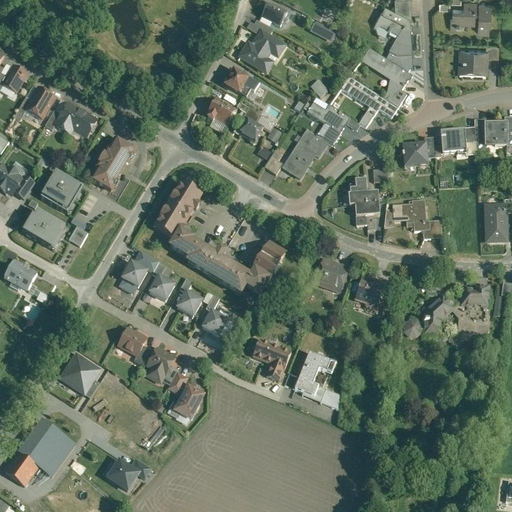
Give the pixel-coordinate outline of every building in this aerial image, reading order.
[(394,0),(395,11),(411,19),(412,19),(410,0),(394,0)] [(484,3),(479,3),(479,2),(468,2),(468,10),(453,10),(453,19),(451,19),(451,31),(457,31),(457,27),(459,27),(460,24),(457,24),(458,20),(467,21),(467,22),(468,22),(468,21),(478,21),(478,34),(489,34),(489,26),(490,26),(491,6),(484,6),(484,3)] [(287,15),(270,6),(263,19),(280,28),(287,15)] [(395,11),(386,6),(376,25),(389,32),(388,34),(390,36),(393,31),(399,34),(398,37),(402,39),(393,55),(400,60),(410,59),(412,59),(411,35),(413,35),(412,34),(411,34),(411,28),(412,28),(412,27),(411,27),(411,19),(395,11)] [(257,22),(254,27),(251,24),(247,29),(256,35),(258,32),(262,34),(266,27),(257,22)] [(314,26),(310,34),(333,42),(336,35),(314,26)] [(274,31),(266,27),(262,34),(269,38),(274,31)] [(255,44),(257,46),(254,50),(249,46),(241,58),(266,75),(272,65),(266,61),(270,54),(278,59),(284,48),(269,38),(262,34),(255,44)] [(499,46),(486,45),(486,51),(487,51),(486,59),(499,59),(499,46)] [(486,51),(460,50),(459,79),(486,80),(486,59),(487,51),(486,51)] [(386,61),(370,51),(362,62),(392,82),(388,99),(400,107),(407,97),(401,93),(411,78),(408,76),(386,61)] [(410,59),(400,60),(393,55),(390,54),(386,61),(408,76),(410,72),(410,59)] [(27,76),(14,68),(8,79),(3,87),(4,86),(16,93),(15,94),(16,94),(27,76)] [(248,81),(234,72),(225,87),(246,100),(251,91),(244,88),(248,81)] [(398,110),(350,79),(342,90),(372,111),(361,127),(366,130),(379,112),(391,120),(398,110)] [(319,81),(311,88),(321,99),(329,92),(319,81)] [(44,92),(39,89),(39,90),(32,102),(26,111),(27,112),(42,121),(55,99),(50,95),(49,93),(46,92),(44,92)] [(26,99),(18,112),(24,116),(27,112),(26,111),(32,102),(26,99)] [(236,113),(217,101),(208,117),(210,118),(209,119),(214,122),(215,120),(227,128),(236,113)] [(247,114),(250,110),(241,104),(238,108),(247,114)] [(97,122),(68,105),(61,116),(55,127),(56,127),(58,128),(59,130),(61,131),(63,131),(65,132),(68,126),(73,129),(72,130),(87,139),(97,122)] [(361,127),(330,107),(326,113),(314,106),(307,115),(325,127),(326,125),(330,129),(322,142),(328,145),(332,148),(347,126),(357,133),(361,127)] [(258,115),(250,110),(247,114),(255,119),(258,115)] [(54,112),(45,128),(52,132),(56,127),(55,127),(61,116),(54,112)] [(264,130),(249,121),(247,124),(244,123),(242,127),(245,129),(240,136),(251,142),(251,144),(253,145),(256,145),(258,143),(257,141),(264,130)] [(486,123),(475,123),(475,129),(476,145),(486,145),(486,128),(487,128),(486,123)] [(506,127),(499,127),(499,129),(493,129),(492,127),(487,128),(486,128),(486,145),(495,145),(495,148),(507,148),(507,140),(507,127),(506,127)] [(464,133),(441,135),(442,147),(443,156),(466,154),(466,146),(476,145),(475,129),(464,130),(464,133)] [(282,135),(273,130),(267,139),(276,145),(282,135)] [(309,133),(284,170),(300,181),(316,158),(319,160),(328,145),(322,142),(309,133)] [(0,137),(0,156),(1,157),(9,145),(0,137)] [(434,140),(425,141),(426,146),(428,161),(436,160),(435,148),(434,140)] [(108,150),(96,169),(98,170),(92,181),(112,192),(135,152),(116,141),(109,151),(108,150)] [(426,146),(403,149),(404,156),(403,156),(403,159),(404,159),(405,167),(419,166),(419,169),(428,168),(428,161),(426,146)] [(271,154),(263,148),(257,156),(266,162),(271,154)] [(276,152),(265,170),(276,177),(283,166),(278,163),(283,156),(276,152)] [(48,164),(42,160),(38,166),(44,169),(48,164)] [(3,168),(0,172),(0,190),(4,194),(5,193),(12,198),(14,194),(23,182),(22,182),(16,177),(18,175),(11,171),(10,173),(3,168)] [(386,171),(373,172),(374,184),(387,183),(386,171)] [(67,216),(83,190),(56,174),(40,201),(67,216)] [(366,182),(355,182),(356,191),(351,191),(350,187),(350,196),(349,196),(349,208),(379,206),(378,194),(368,195),(366,178),(365,178),(366,182)] [(35,187),(24,179),(22,182),(23,182),(14,194),(25,202),(35,187)] [(182,186),(155,229),(175,241),(180,234),(182,235),(185,230),(182,229),(194,210),(196,211),(199,207),(197,205),(201,198),(182,186)] [(412,207),(393,208),(394,223),(406,222),(406,228),(407,228),(407,226),(414,225),(414,233),(423,233),(424,242),(442,240),(441,222),(429,223),(426,223),(425,203),(412,204),(412,207)] [(379,206),(349,208),(355,208),(356,228),(367,227),(366,218),(374,218),(380,217),(379,206)] [(506,216),(506,208),(505,208),(486,208),(487,225),(492,225),(492,230),(489,230),(490,243),(507,243),(506,216)] [(32,218),(22,234),(54,253),(64,237),(61,236),(65,230),(37,214),(34,219),(32,218)] [(374,218),(366,218),(367,227),(367,232),(375,232),(374,218)] [(76,230),(68,243),(79,249),(86,237),(76,230)] [(182,235),(180,234),(175,241),(171,249),(190,261),(188,264),(215,280),(223,266),(220,264),(221,262),(226,255),(220,252),(216,258),(191,243),(192,242),(182,235)] [(285,254),(270,245),(263,257),(262,257),(260,262),(253,272),(255,273),(269,282),(277,268),(278,269),(279,269),(277,268),(285,254)] [(159,265),(140,253),(133,264),(153,275),(159,265)] [(341,267),(323,261),(321,268),(317,270),(316,274),(317,277),(315,285),(341,294),(346,280),(338,277),(341,267)] [(251,280),(221,262),(220,264),(223,266),(215,280),(241,296),(246,288),(260,296),(269,282),(255,273),(251,280)] [(38,277),(13,264),(4,279),(13,284),(10,288),(18,292),(20,288),(26,291),(29,285),(32,287),(37,278),(38,277)] [(147,274),(131,265),(122,281),(123,281),(137,289),(138,290),(147,274)] [(166,269),(159,265),(153,275),(152,277),(158,280),(158,279),(160,279),(166,269)] [(350,270),(341,267),(338,277),(346,280),(350,270)] [(56,288),(42,280),(41,281),(37,278),(32,287),(36,289),(35,291),(49,299),(56,288)] [(383,287),(366,280),(366,279),(362,278),(360,283),(361,283),(355,301),(366,304),(365,309),(376,313),(377,307),(379,308),(381,303),(379,302),(382,295),(384,287),(383,287)] [(174,288),(159,280),(160,279),(158,279),(158,280),(150,295),(165,304),(174,288)] [(137,289),(123,281),(119,289),(133,296),(137,289)] [(193,285),(186,281),(180,292),(185,295),(186,294),(187,295),(193,285)] [(292,282),(286,292),(291,296),(298,286),(292,282)] [(391,282),(384,283),(383,287),(384,287),(382,295),(385,296),(386,300),(394,299),(396,286),(392,285),(391,282)] [(502,297),(511,297),(511,285),(511,284),(502,285),(502,297)] [(471,291),(462,291),(461,306),(461,308),(474,308),(474,302),(481,302),(475,341),(478,342),(481,344),(485,345),(488,342),(488,334),(489,334),(490,319),(487,312),(488,312),(489,288),(474,288),(474,289),(471,289),(471,291)] [(202,303),(187,295),(186,294),(185,295),(177,310),(193,319),(202,303)] [(220,301),(214,298),(207,309),(213,313),(220,301)] [(443,299),(425,315),(425,323),(424,322),(424,323),(424,324),(425,324),(424,334),(424,336),(440,336),(441,322),(453,311),(454,310),(448,304),(443,299)] [(504,300),(497,299),(494,317),(501,318),(504,300)] [(474,308),(461,308),(461,306),(458,306),(457,307),(451,302),(448,304),(454,310),(453,311),(456,314),(456,318),(458,320),(462,321),(462,330),(455,336),(461,341),(460,341),(462,344),(475,344),(475,341),(481,302),(474,302),(474,308)] [(212,314),(211,315),(204,329),(203,329),(203,330),(204,331),(204,330),(218,338),(219,339),(219,338),(227,324),(228,323),(226,322),(213,315),(212,314)] [(417,323),(410,322),(405,327),(405,334),(410,338),(416,339),(421,334),(424,334),(425,324),(424,324),(424,323),(417,323)] [(134,335),(128,331),(119,347),(137,358),(138,358),(143,348),(147,342),(139,338),(139,336),(136,334),(134,335)] [(291,355),(260,342),(253,359),(284,372),(285,372),(291,355)] [(143,348),(138,358),(137,358),(134,363),(141,368),(150,352),(143,348)] [(162,354),(158,351),(148,368),(155,372),(151,378),(152,381),(159,384),(162,383),(171,367),(174,361),(168,357),(162,353),(162,354)] [(102,372),(75,355),(58,382),(85,399),(85,398),(95,383),(102,372)] [(336,366),(309,356),(295,391),(314,399),(319,389),(313,386),(319,372),(332,377),(336,366)] [(179,372),(171,367),(162,383),(170,388),(177,375),(179,372)] [(284,372),(271,367),(266,379),(279,384),(284,372)] [(188,381),(177,375),(170,388),(169,391),(179,396),(180,395),(184,389),(188,381)] [(99,386),(95,383),(85,398),(89,401),(99,386)] [(203,398),(188,390),(188,391),(184,398),(179,407),(176,412),(180,414),(190,420),(195,413),(197,413),(200,407),(199,406),(203,398)] [(342,398),(326,392),(321,405),(340,413),(342,398)] [(179,407),(174,404),(168,415),(176,420),(180,414),(176,412),(179,407)] [(42,423),(5,475),(25,489),(39,470),(52,479),(75,447),(42,423)] [(135,461),(131,468),(112,457),(100,477),(131,495),(140,478),(146,482),(153,471),(135,461)] [(7,511),(10,509),(0,501),(0,511),(7,511)]
